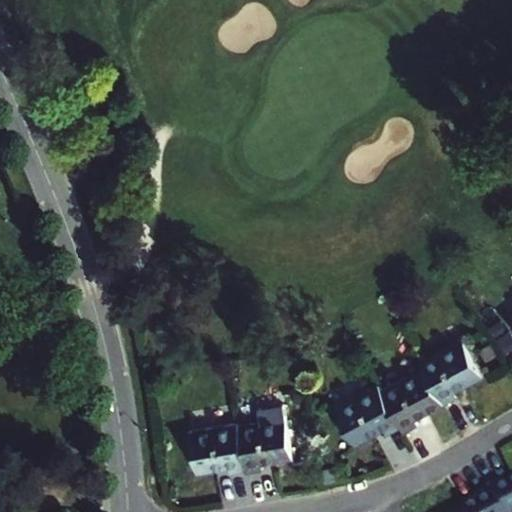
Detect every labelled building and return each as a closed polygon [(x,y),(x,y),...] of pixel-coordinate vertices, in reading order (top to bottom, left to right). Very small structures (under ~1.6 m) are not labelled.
[(422,358),(425,364),(445,401),(459,394),(455,388),(483,372),(463,335),(422,358)] [(425,364),(383,386),(402,423),(405,428),(419,421),(417,417),(445,401),(425,364)] [(402,423),(383,386),(379,381),(337,404),(356,441),(385,425),(388,431),(402,423)] [(286,415),(239,422),(247,468),(247,469),(262,467),(261,460),(292,455),(286,415)] [(239,422),(239,420),(190,428),(196,469),(229,464),(229,470),(247,468),(239,422)] [(502,479),(488,486),(489,489),(501,511),(511,511),(511,480),(505,485),(502,479)] [(501,511),(489,489),(476,495),(479,501),(457,511),(501,511)]
